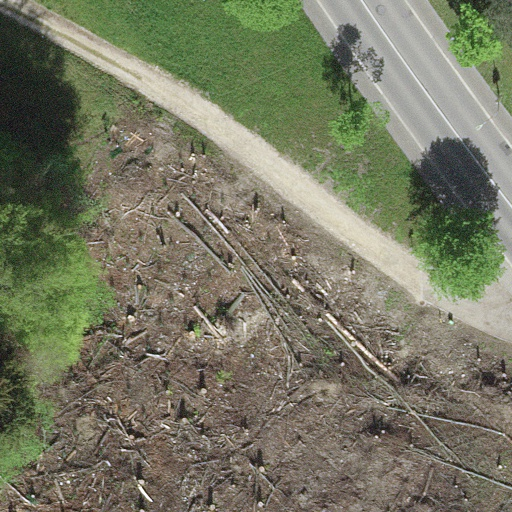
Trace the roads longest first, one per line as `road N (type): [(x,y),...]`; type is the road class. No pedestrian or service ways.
road 1 (track): [(511,313),(402,270),(238,142),(19,0)]
road 2 (secondary): [(365,0),(511,206)]
